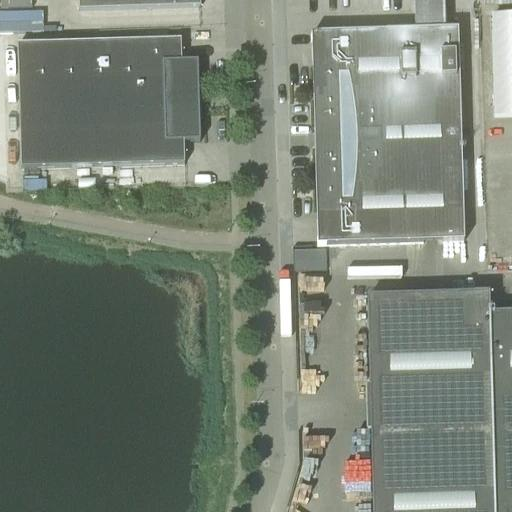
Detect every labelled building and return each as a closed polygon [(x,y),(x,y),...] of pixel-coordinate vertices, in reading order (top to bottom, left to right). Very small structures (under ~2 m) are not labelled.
[(77,0),(78,14),(199,10),(198,0),(77,0)] [(412,0),(414,34),(445,33),(443,0),(412,0)] [(493,119),(511,118),(511,19),(491,20),(493,119)] [(414,34),(310,37),(316,249),(463,244),(457,33),(445,33),(414,34)] [(180,65),(180,43),(16,48),(20,172),(184,167),(183,145),(199,145),(197,64),(180,65)] [(357,281),(415,277),(414,264),(429,263),(427,247),(355,251),(357,281)] [(511,511),(511,316),(488,318),(488,298),(366,301),(371,511),(511,511)]
